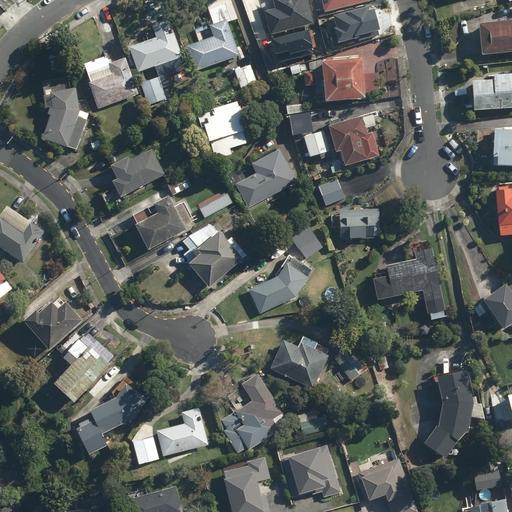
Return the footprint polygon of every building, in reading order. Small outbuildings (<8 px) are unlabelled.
[(313,24),(306,0),(271,0),(274,8),(260,12),(267,36),(313,24)] [(320,0),(324,13),(373,0),(320,0)] [(213,25),(194,31),(198,42),(186,47),(195,71),(238,56),(226,22),(236,19),(230,3),(208,11),(213,25)] [(373,4),(352,9),(354,17),(347,18),(349,25),(356,23),(356,25),(377,20),(373,4)] [(155,38),(129,48),(138,73),(183,57),(170,20),(151,26),(155,38)] [(511,20),(478,24),(481,56),(511,52),(511,20)] [(287,41),(271,45),(277,67),(293,62),(287,41)] [(296,65),(289,67),(291,75),(305,70),(303,64),(310,61),(307,54),(294,59),(296,65)] [(106,57),(82,66),(88,83),(86,84),(96,110),(138,94),(124,57),(108,63),(106,57)] [(362,60),(321,62),(323,100),(363,98),(362,60)] [(257,85),(250,65),(233,71),(240,91),(257,85)] [(313,71),(303,72),(304,87),(314,87),(313,71)] [(178,73),(165,79),(175,102),(188,96),(178,73)] [(492,81),(470,83),(473,111),(511,108),(511,74),(491,76),(492,81)] [(73,77),(40,81),(49,116),(42,138),(76,151),(89,115),(78,112),(73,77)] [(158,77),(140,83),(148,106),(166,100),(158,77)] [(237,102),(196,115),(205,142),(209,141),(214,159),(231,154),(229,149),(245,144),(242,131),(246,130),(237,102)] [(300,104),(285,106),(286,115),(301,113),(300,104)] [(362,118),(328,126),(334,153),(341,151),(345,165),(381,157),(375,131),(365,134),(362,118)] [(511,126),(499,125),(499,129),(492,129),(491,166),(511,166),(511,126)] [(324,129),(303,135),(309,157),(330,151),(324,129)] [(128,157),(110,166),(117,179),(112,181),(120,197),(164,175),(151,150),(130,161),(128,157)] [(255,174),(236,184),(248,207),(294,183),(276,151),(250,165),(255,174)] [(336,179),(318,187),(326,207),(344,199),(336,179)] [(494,187),(495,205),(499,236),(511,234),(511,187),(509,188),(509,185),(494,187)] [(132,216),(136,224),(135,225),(148,249),(185,230),(184,228),(194,223),(183,202),(173,207),(167,197),(154,204),(159,212),(152,216),(148,207),(132,216)] [(43,232),(3,205),(0,210),(0,248),(22,264),(43,232)] [(379,210),(337,211),(338,219),(331,219),(331,229),(339,228),(339,239),(374,238),(374,233),(380,233),(379,210)] [(313,221),(288,240),(295,250),(298,247),(306,258),(317,250),(311,242),(322,234),(313,221)] [(226,241),(210,223),(199,232),(196,229),(181,242),(188,250),(183,254),(189,262),(187,264),(209,289),(247,256),(230,237),(226,241)] [(445,318),(443,311),(445,310),(430,246),(413,250),(415,260),(385,267),(387,275),(372,279),(377,300),(422,290),(427,314),(429,314),(431,321),(445,318)] [(289,256),(274,279),(249,290),(259,313),(294,298),(314,271),(289,256)] [(0,297),(12,288),(0,273),(0,297)] [(505,283),(482,300),(504,331),(511,324),(511,283),(507,287),(505,283)] [(81,321),(65,301),(56,309),(50,302),(38,313),(36,311),(22,322),(47,351),(81,321)] [(480,302),(471,308),(480,320),(488,314),(480,302)] [(79,340),(74,334),(61,347),(66,353),(61,358),(69,366),(87,349),(79,340)] [(298,346),(282,339),(269,370),(313,389),(315,386),(323,367),(328,356),(314,350),(317,343),(302,337),(298,346)] [(369,369),(351,345),(333,359),(342,370),(338,373),(343,378),(346,376),(352,382),(369,369)] [(89,347),(53,384),(73,403),(109,367),(89,347)] [(332,371),(323,367),(315,386),(323,390),(332,371)] [(465,371),(436,378),(442,403),(436,426),(423,444),(444,460),(465,433),(468,432),(471,393),(465,371)] [(250,401),(221,420),(228,430),(223,433),(237,454),(246,448),(247,449),(290,421),(258,373),(240,386),(250,401)] [(115,398),(89,412),(92,419),(74,429),(88,457),(109,446),(103,435),(132,420),(147,400),(125,384),(115,398)] [(183,424),(156,432),(163,457),(193,449),(195,448),(208,445),(198,408),(180,413),(183,424)] [(303,437),(329,429),(325,416),(318,418),(316,409),(296,416),(303,437)] [(153,436),(132,442),(138,465),(159,460),(153,436)] [(208,445),(195,448),(198,459),(211,455),(208,445)] [(326,446),(282,459),(293,497),(312,492),(313,495),(322,493),(323,496),(339,491),(326,446)] [(248,466),(223,472),(225,479),(222,479),(230,511),(269,511),(266,495),(263,496),(259,481),(270,478),(265,457),(247,461),(248,466)] [(416,511),(398,458),(355,473),(365,503),(385,496),(390,511),(416,511)] [(182,511),(175,486),(126,500),(129,511),(182,511)] [(112,511),(110,500),(71,507),(72,511),(112,511)] [(507,511),(505,500),(489,503),(490,511),(507,511)]
